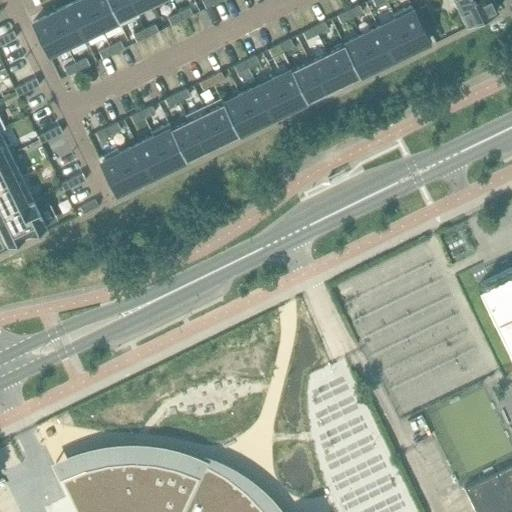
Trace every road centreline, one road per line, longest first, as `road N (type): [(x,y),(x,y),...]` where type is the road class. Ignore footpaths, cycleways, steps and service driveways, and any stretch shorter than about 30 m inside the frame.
road 1 (tertiary): [(147,306),(511,128)]
road 2 (residential): [(61,109),(293,0)]
road 3 (tertiary): [(1,385),(147,306)]
road 4 (tertiary): [(147,306),(108,311),(0,358)]
road 5 (residential): [(9,0),(61,109)]
